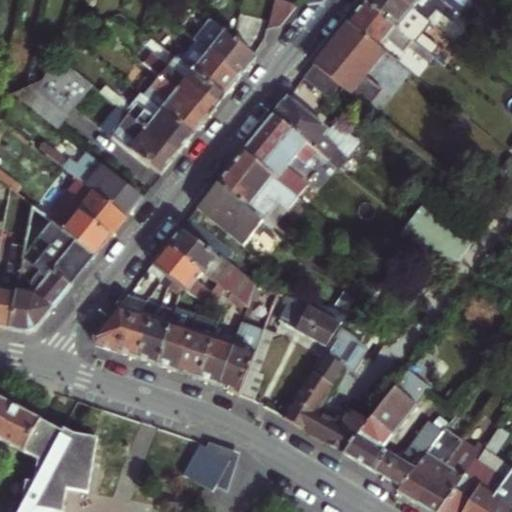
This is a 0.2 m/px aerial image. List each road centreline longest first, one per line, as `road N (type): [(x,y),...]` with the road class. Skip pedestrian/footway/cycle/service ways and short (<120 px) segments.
road 1 (residential): [(333,0),(49,363)]
road 2 (residential): [(373,511),(231,429),(49,363)]
